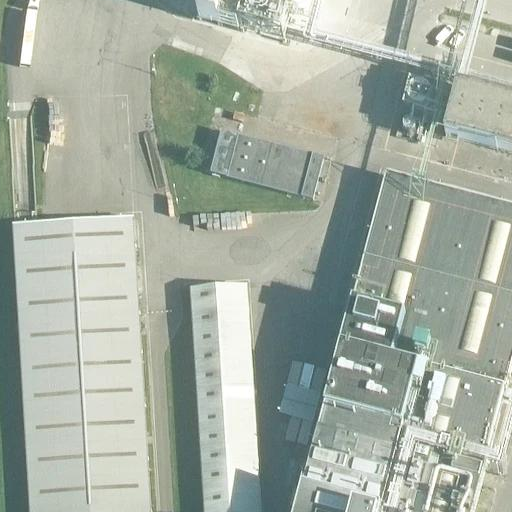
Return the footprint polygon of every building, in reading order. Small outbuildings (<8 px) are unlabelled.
[(200,0),(225,6),(244,11),(247,0),(200,0)] [(511,155),(511,103),(458,89),(445,138),(511,155)] [(312,202),(323,161),(222,135),(212,175),(312,202)] [(506,393),(511,368),(511,210),(386,177),(341,350),(412,368),(506,393)] [(150,511),(133,221),(13,228),(30,511),(150,511)] [(254,511),(241,289),(193,292),(206,511),(254,511)] [(474,511),(506,393),(412,368),(397,426),(326,408),(298,511),(474,511)]
